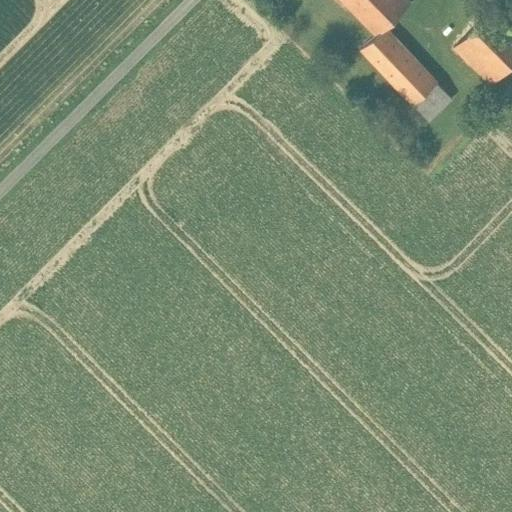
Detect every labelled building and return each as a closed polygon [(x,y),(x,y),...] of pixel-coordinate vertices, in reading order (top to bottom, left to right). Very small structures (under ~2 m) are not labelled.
[(343,0),(375,33),(376,33),(384,25),(410,1),(409,0),(343,0)] [(511,9),(502,0),(498,0),(491,8),(511,29),(511,9)] [(511,60),(511,29),(491,8),(453,46),(475,67),(487,80),(490,82),(511,60)] [(436,80),(384,25),(376,33),(375,33),(360,46),(413,102),(436,80)] [(487,80),(475,67),(469,74),(481,86),(487,80)] [(452,97),(436,80),(413,102),(429,119),(452,97)]
